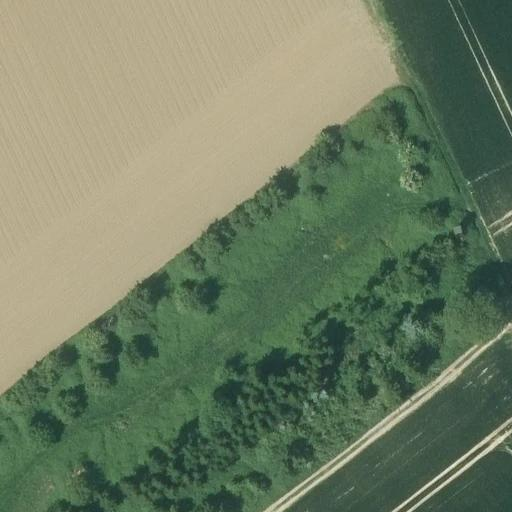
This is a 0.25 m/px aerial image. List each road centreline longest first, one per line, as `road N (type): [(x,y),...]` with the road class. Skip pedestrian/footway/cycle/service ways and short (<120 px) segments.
road 1 (track): [(371,0),(511,302)]
road 2 (track): [(511,349),(303,511)]
